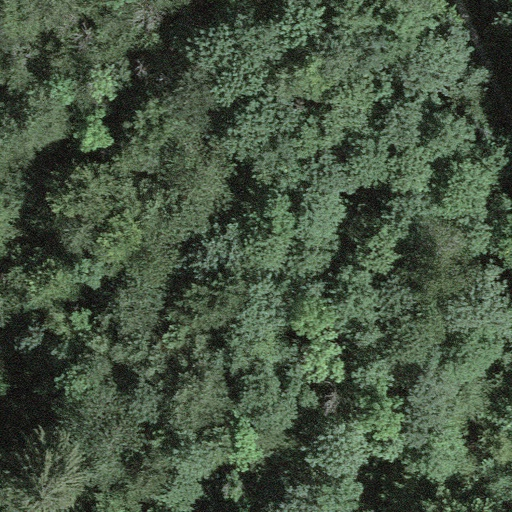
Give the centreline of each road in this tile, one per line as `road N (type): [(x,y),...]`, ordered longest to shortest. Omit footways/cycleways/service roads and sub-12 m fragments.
road 1 (track): [(0,376),(225,511)]
road 2 (track): [(511,161),(440,0)]
